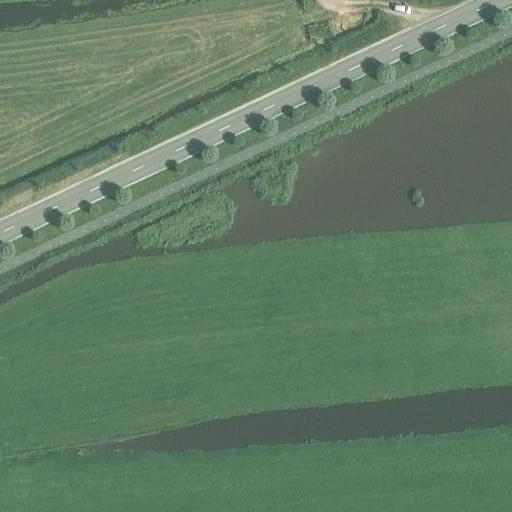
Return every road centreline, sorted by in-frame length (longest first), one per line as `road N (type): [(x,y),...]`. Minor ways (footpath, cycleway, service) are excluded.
road 1 (tertiary): [(0,239),(511,0)]
road 2 (track): [(458,25),(336,0)]
